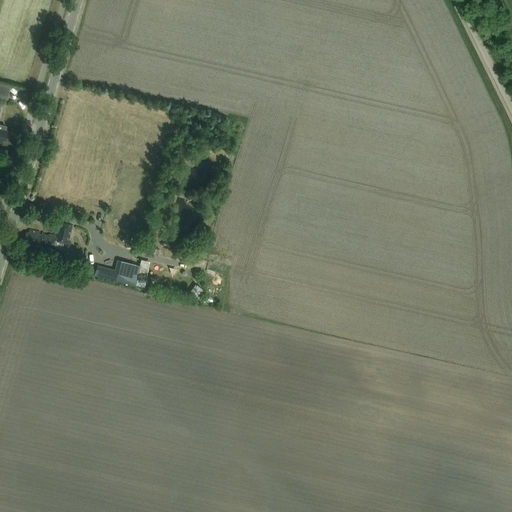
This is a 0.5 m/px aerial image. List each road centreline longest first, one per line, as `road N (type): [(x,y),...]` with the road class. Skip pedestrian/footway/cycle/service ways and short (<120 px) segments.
road 1 (tertiary): [(0,256),(79,0)]
road 2 (track): [(511,114),(458,0)]
